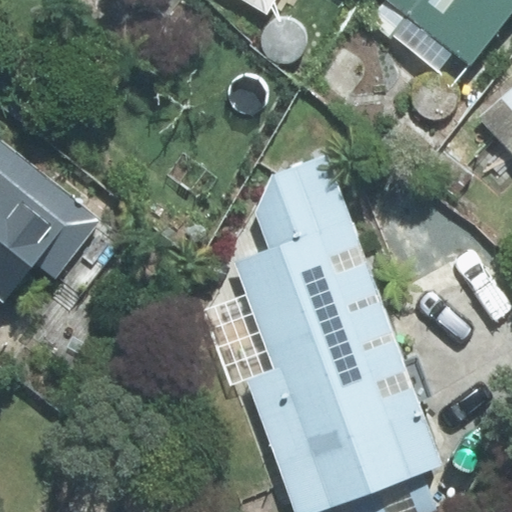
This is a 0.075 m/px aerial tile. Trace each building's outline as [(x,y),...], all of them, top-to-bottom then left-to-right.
[(234,0),(262,17),(273,0),(284,0),(291,4),(293,0),(234,0)] [(511,0),(376,0),(384,6),(369,25),(435,75),(451,54),(468,68),(511,9),(511,0)] [(258,82),(242,107),(261,119),(278,94),(258,82)] [(511,91),(482,118),(511,152),(511,91)] [(0,299),(27,267),(45,282),(92,222),(0,147),(0,299)] [(267,373),(242,382),(289,511),(369,511),(364,496),(434,473),(321,157),(270,175),(250,216),(264,255),(230,268),(267,373)]
